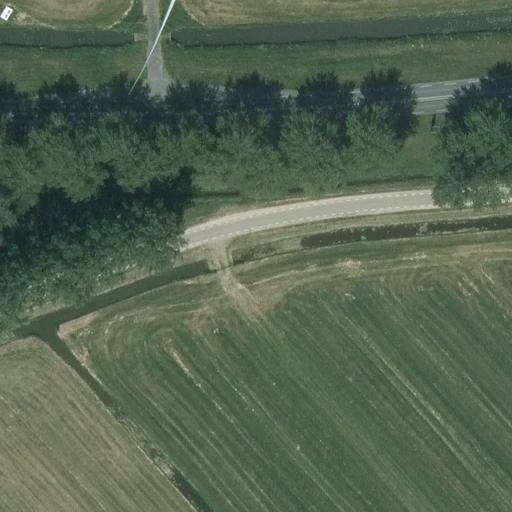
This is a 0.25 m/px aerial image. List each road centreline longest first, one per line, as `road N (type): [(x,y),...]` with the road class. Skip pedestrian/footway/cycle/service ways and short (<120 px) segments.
road 1 (unclassified): [(0,316),(231,232),(511,191)]
road 2 (primary): [(511,92),(338,110),(0,105)]
